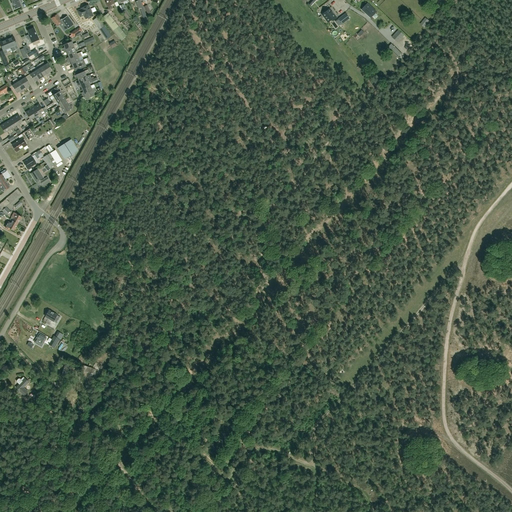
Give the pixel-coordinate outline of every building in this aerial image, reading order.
[(10,0),(15,9),(21,6),(18,0),(10,0)] [(114,3),(113,0),(105,0),(107,3),(106,3),(107,6),(108,6),(109,9),(112,8),(111,5),(114,3)] [(140,0),(138,0),(135,2),(139,10),(140,9),(142,14),(146,12),(143,8),(144,7),(142,3),(140,0)] [(367,3),(362,10),(370,18),(376,12),(367,3)] [(84,8),(78,11),(80,17),(84,16),(86,19),(93,16),(88,5),(84,7),(84,8)] [(332,20),(333,21),(336,18),(329,9),(322,15),(328,23),(332,20)] [(113,31),(120,39),(126,35),(108,13),(102,18),(113,31)] [(349,18),(346,13),(338,19),(342,24),(349,18)] [(57,15),(51,19),(57,26),(59,24),(61,27),(64,25),(67,29),(67,28),(68,29),(74,25),(67,16),(62,20),(61,20),(57,15)] [(97,27),(103,23),(98,17),(93,20),(97,27)] [(428,21),(425,18),(420,24),(423,27),(428,21)] [(112,36),(105,27),(100,31),(106,40),(112,36)] [(29,35),(26,36),(28,40),(30,39),(31,43),(39,40),(34,28),(27,31),(29,35)] [(73,37),(78,34),(75,30),(70,33),(71,34),(68,36),(70,39),(73,37)] [(399,30),(392,37),(398,43),(405,35),(399,30)] [(14,37),(7,40),(10,48),(12,52),(16,51),(16,50),(18,49),(17,45),(14,37)] [(7,40),(0,42),(0,43),(3,51),(5,54),(8,53),(6,50),(10,48),(7,40)] [(402,52),(405,49),(394,40),(392,43),(402,52)] [(63,45),(65,48),(63,49),(64,51),(66,50),(77,45),(76,43),(73,44),(72,41),(63,45)] [(36,42),(29,45),(31,50),(38,47),(36,42)] [(31,51),(26,45),(23,46),(26,54),(31,51)] [(78,47),(77,45),(66,50),(64,51),(65,53),(67,52),(68,55),(76,51),(75,48),(78,47)] [(392,50),(399,57),(402,53),(395,46),(392,50)] [(3,51),(0,51),(0,56),(4,66),(9,64),(5,55),(5,54),(3,51)] [(76,51),(68,55),(69,57),(67,58),(68,60),(81,55),(83,54),(82,52),(77,54),(76,51)] [(86,55),(85,53),(83,54),(81,55),(68,60),(69,63),(71,62),(72,64),(83,59),(82,57),(86,55)] [(85,64),(84,59),(83,59),(72,64),(73,67),(71,68),(72,70),(74,69),(75,72),(87,67),(85,64)] [(41,63),(49,76),(51,74),(50,72),(52,71),(48,63),(45,65),(43,62),(41,63)] [(49,76),(41,63),(39,64),(41,68),(39,69),(43,77),(46,75),(47,77),(49,76)] [(43,77),(39,69),(36,71),(34,67),(32,68),(40,81),(42,80),(41,78),(43,77)] [(40,81),(32,68),(30,70),(32,73),(30,75),(34,82),(37,81),(38,83),(40,81)] [(81,70),(77,72),(78,74),(74,76),(75,78),(77,78),(78,80),(86,76),(85,74),(89,72),(88,70),(82,72),(81,70)] [(21,80),(19,82),(14,73),(12,75),(13,77),(15,80),(23,92),(25,91),(24,89),(26,88),(21,80)] [(29,88),(28,86),(30,85),(25,78),(23,79),(21,76),(19,77),(21,80),(26,88),(27,90),(29,88)] [(86,76),(78,80),(79,82),(77,83),(78,86),(92,80),(94,79),(93,76),(87,79),(86,76)] [(23,92),(15,80),(12,81),(15,84),(12,86),(17,93),(19,92),(20,94),(23,92)] [(92,80),(78,86),(79,88),(81,87),(82,90),(90,86),(89,83),(93,82),(92,80)] [(67,84),(70,93),(75,91),(71,82),(67,84)] [(0,95),(9,90),(6,85),(0,88),(0,95)] [(82,90),(83,92),(81,93),(82,95),(96,89),(94,85),(90,86),(82,90)] [(83,98),(85,97),(86,99),(95,96),(94,93),(97,92),(101,90),(100,88),(96,89),(82,95),(83,98)] [(53,102),(63,96),(60,91),(53,96),(50,97),(53,102)] [(63,96),(53,102),(54,104),(57,102),(58,105),(66,100),(63,96)] [(66,100),(58,105),(60,107),(57,109),(58,111),(68,105),(66,100)] [(43,116),(41,113),(43,111),(39,104),(35,107),(41,117),(43,116)] [(71,109),(68,105),(58,111),(60,113),(62,111),(64,114),(71,109)] [(41,117),(35,107),(30,110),(35,117),(37,115),(39,118),(41,117)] [(35,117),(30,110),(25,113),(30,120),(32,122),(34,121),(32,118),(35,117)] [(18,115),(14,118),(20,127),(22,126),(20,123),(23,122),(18,115)] [(14,118),(9,120),(14,127),(16,126),(18,129),(20,127),(14,118)] [(9,120),(5,123),(11,133),(13,132),(11,129),(14,127),(9,120)] [(11,133),(5,123),(0,126),(5,133),(7,132),(9,134),(11,133)] [(34,136),(29,129),(24,133),(28,140),(34,136)] [(22,138),(12,145),(16,151),(19,149),(20,150),(23,148),(25,150),(28,148),(22,138)] [(76,150),(68,139),(57,148),(65,158),(76,150)] [(32,157),(23,163),(28,169),(39,162),(38,160),(37,158),(39,157),(38,155),(41,153),(39,150),(33,154),(34,155),(32,157)] [(50,153),(42,158),(50,168),(56,164),(50,153)] [(43,178),(38,169),(30,174),(36,183),(43,178)] [(0,189),(2,192),(5,190),(10,187),(6,180),(0,183),(0,189)] [(2,202),(0,204),(0,208),(6,215),(10,212),(2,203),(2,202)] [(12,221),(17,224),(21,217),(14,212),(11,217),(10,219),(12,221)] [(12,221),(11,223),(8,222),(6,226),(5,228),(9,230),(10,228),(14,230),(17,224),(12,221)] [(59,316),(57,315),(49,310),(45,316),(53,321),(56,323),(59,319),(57,319),(59,316)] [(36,339),(34,342),(36,343),(36,344),(38,345),(38,344),(41,346),(46,338),(39,334),(38,336),(37,336),(36,339)] [(54,336),(49,345),(54,348),(59,339),(54,336)] [(80,376),(92,379),(93,374),(95,375),(99,364),(95,362),(91,360),(88,366),(92,367),(92,368),(83,365),(80,376)] [(81,367),(70,364),(65,363),(63,369),(61,375),(69,378),(70,372),(68,371),(68,369),(80,372),(81,367)] [(29,382),(25,379),(23,377),(21,379),(20,378),(18,379),(17,380),(16,382),(19,384),(16,387),(21,392),(24,396),(28,392),(24,388),(29,382)]
